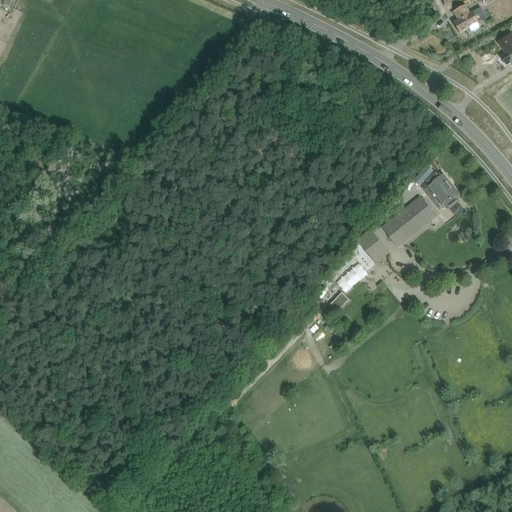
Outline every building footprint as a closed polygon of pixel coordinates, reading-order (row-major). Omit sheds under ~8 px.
[(6,0),(5,7),(12,9),(14,1),(8,0),(6,0)] [(470,13),(465,5),(453,12),(458,20),(454,23),(460,33),(468,29),(470,32),(480,26),(478,23),(479,23),(473,12),(470,13)] [(479,12),(482,21),(489,19),(485,9),(479,12)] [(498,43),(500,42),(506,52),(505,53),(511,63),(511,33),(498,43)] [(285,122),(277,131),(284,138),(293,129),(285,122)] [(427,166),(414,181),(419,186),(433,171),(427,166)] [(439,178),(436,174),(427,181),(430,185),(425,189),(440,208),(450,200),(450,201),(453,199),(452,198),(457,194),(442,175),(439,178)] [(397,247),(435,217),(420,198),(382,228),(397,247)] [(388,254),(369,230),(358,241),(376,263),(388,254)] [(338,329),(333,336),(339,341),(344,334),(338,329)]
